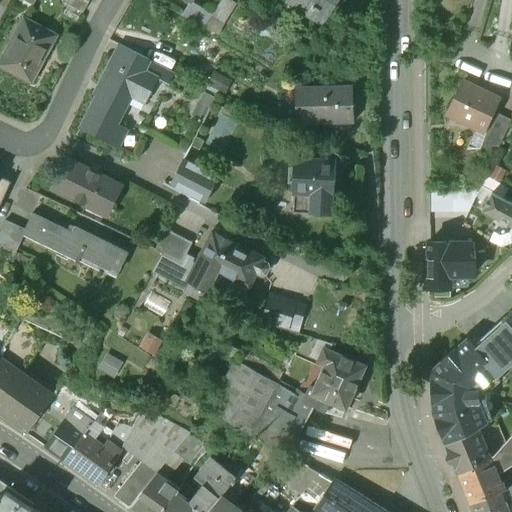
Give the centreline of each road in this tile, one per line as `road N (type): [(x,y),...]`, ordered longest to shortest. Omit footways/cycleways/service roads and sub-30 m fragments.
road 1 (tertiary): [(391,340),(398,0)]
road 2 (residential): [(0,141),(24,149),(45,133),(113,0)]
road 3 (tertiary): [(444,511),(412,432),(391,340)]
road 4 (residential): [(511,273),(481,304),(391,340)]
road 5 (tertiary): [(101,511),(0,442)]
